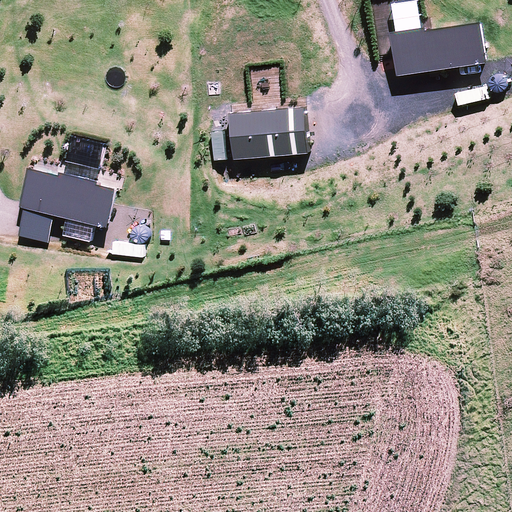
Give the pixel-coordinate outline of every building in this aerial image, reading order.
[(393,29),(399,72),(490,59),(484,19),(429,27),(429,23),(393,29)] [(492,75),(490,80),(491,85),(493,88),(498,91),(502,90),(506,88),(509,83),(508,79),(506,75),(501,72),(496,73),(492,75)] [(232,110),(236,156),(311,150),(307,104),(232,110)] [(63,169),(32,162),(23,202),(110,223),(120,183),(101,179),(102,176),(64,166),(63,169)] [(68,226),(53,223),(50,238),(65,242),(68,226)] [(134,226),(132,231),(132,236),(135,240),(139,242),(144,242),(149,239),(151,234),(150,229),(148,225),(143,223),(138,223),(134,226)]
